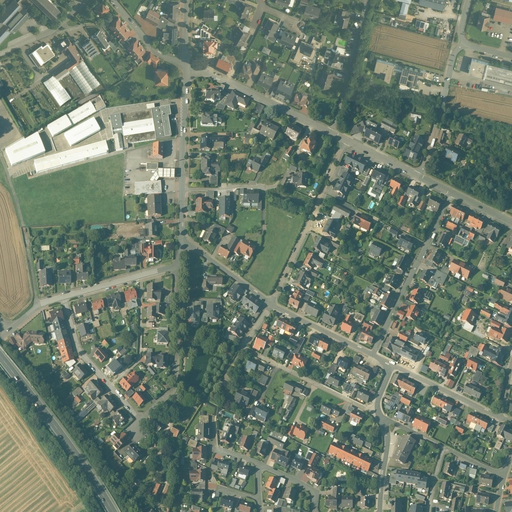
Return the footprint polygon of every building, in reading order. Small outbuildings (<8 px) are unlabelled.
[(13,0),(0,14),(0,25),(3,22),(11,29),(13,31),(30,13),(25,9),(28,6),(29,6),(31,5),(30,4),(33,1),(33,0),(18,0),(17,1),(15,0),(13,0)] [(33,0),(33,1),(52,18),(60,10),(49,0),(33,0)] [(250,5),(239,0),(237,4),(240,5),(236,12),(246,16),(250,5)] [(405,0),(405,1),(402,1),(399,12),(406,14),(409,2),(408,2),(409,0),(408,0),(405,0)] [(445,0),(419,0),(418,3),(443,9),(445,0)] [(102,1),(94,8),(92,10),(95,14),(98,12),(101,15),(108,7),(102,1)] [(178,3),(169,3),(168,15),(178,15),(178,3)] [(319,8),(307,4),(304,14),(312,16),(312,15),(317,16),(319,8)] [(511,16),(511,10),(496,6),(493,15),(493,18),(511,22),(511,16)] [(214,10),(205,10),(204,18),(211,18),(211,20),(213,20),(214,10)] [(160,18),(149,12),(146,17),(145,19),(156,25),(157,25),(160,19),(160,18)] [(344,15),(339,14),(338,18),(339,18),(338,24),(346,26),(349,16),(345,15),(344,15)] [(486,16),(480,14),(477,26),(486,28),(489,17),(486,16)] [(168,19),(161,16),(160,18),(160,19),(157,25),(162,28),(162,27),(164,24),(166,24),(169,20),(168,19)] [(118,17),(115,19),(111,22),(111,23),(109,25),(108,25),(109,25),(114,31),(123,24),(123,23),(123,22),(121,21),(121,20),(121,21),(118,17)] [(278,23),(269,19),(265,26),(266,26),(264,31),(272,34),(270,39),(274,41),(278,32),(274,31),(278,23)] [(3,22),(0,25),(0,41),(11,29),(3,22)] [(123,24),(114,31),(120,38),(121,39),(124,37),(130,31),(130,32),(130,31),(123,24)] [(177,27),(168,27),(168,37),(168,42),(177,42),(177,27)] [(249,33),(238,27),(235,33),(245,39),(249,33)] [(204,38),(209,38),(210,32),(202,28),(201,28),(201,38),(204,38)] [(101,33),(99,29),(92,34),(98,42),(98,41),(102,47),(108,43),(104,37),(106,36),(103,32),(101,33)] [(290,33),(284,31),(282,36),(280,39),(279,41),(285,44),(290,33)] [(245,39),(235,33),(232,39),(242,45),(245,39)] [(296,36),(290,33),(285,44),(291,46),(292,44),(294,41),(296,36)] [(319,47),(320,41),(313,36),(310,44),(316,46),(316,47),(319,47)] [(61,42),(58,45),(63,52),(68,49),(72,55),(78,51),(73,45),(72,45),(67,38),(64,40),(63,40),(61,41),(61,42)] [(209,38),(204,38),(204,43),(202,43),(202,47),(204,47),(203,51),(214,52),(214,47),(216,47),(216,40),(214,40),(215,39),(209,38)] [(89,39),(82,44),(90,55),(98,50),(89,39)] [(126,39),(120,44),(125,49),(124,49),(125,49),(127,47),(130,44),(126,39)] [(136,39),(132,42),(131,42),(131,43),(130,44),(127,47),(132,52),(141,44),(140,44),(141,43),(139,41),(138,41),(136,39)] [(82,46),(77,40),(74,42),(79,49),(82,46)] [(315,54),(316,47),(316,46),(310,44),(302,40),(293,59),(299,62),(303,55),(313,59),(315,54)] [(141,44),(132,52),(136,57),(139,55),(140,54),(141,54),(141,53),(145,50),(146,49),(145,49),(141,44)] [(45,45),(42,47),(40,45),(35,49),(44,61),(54,54),(48,45),(45,45)] [(340,51),(327,47),(324,57),(329,58),(329,59),(332,60),(332,61),(335,62),(336,61),(337,61),(340,51)] [(44,61),(35,49),(28,54),(37,66),(44,61)] [(150,52),(145,59),(149,63),(151,59),(154,61),(156,63),(159,58),(150,52)] [(74,58),(65,64),(68,69),(83,59),(80,54),(74,58)] [(139,55),(136,57),(134,59),(133,59),(134,59),(138,65),(139,65),(143,60),(144,60),(143,60),(139,55),(140,55),(139,55)] [(58,58),(52,63),(55,67),(61,62),(58,58)] [(488,62),(472,58),(468,73),(484,77),(488,62)] [(100,84),(83,60),(83,59),(68,69),(68,70),(69,72),(85,94),(100,84)] [(230,64),(219,59),(215,67),(226,73),(230,64)] [(394,63),(377,59),(374,70),(380,72),(380,70),(386,72),(384,77),(390,79),(392,70),(394,66),(394,65),(394,63)] [(168,69),(156,69),(156,63),(154,61),(154,71),(156,71),(156,74),(154,74),(154,80),(155,80),(155,82),(168,82),(168,78),(169,78),(169,73),(168,73),(168,69)] [(261,65),(253,61),(251,66),(250,67),(253,68),(252,71),(257,73),(261,65)] [(511,68),(488,62),(484,77),(511,84),(511,68)] [(251,66),(244,63),(239,73),(243,75),(245,76),(246,76),(248,77),(249,75),(249,74),(250,72),(251,72),(252,71),(253,68),(250,67),(251,66)] [(419,70),(394,63),(394,65),(394,66),(392,70),(401,73),(399,83),(415,87),(418,77),(419,70)] [(65,64),(53,73),(54,74),(58,81),(69,72),(68,70),(68,69),(65,64)] [(324,70),(323,75),(322,74),(321,79),(321,80),(320,85),(328,87),(333,72),(324,70)] [(273,78),(262,73),(257,82),(262,84),(269,87),(272,81),(273,78)] [(54,74),(43,82),(60,107),(71,99),(58,81),(54,74)] [(275,91),(278,93),(278,94),(284,97),(284,96),(288,98),(289,94),(293,86),(281,80),(277,88),(275,91)] [(215,91),(205,91),(205,100),(211,101),(213,103),(216,101),(220,101),(220,97),(220,92),(220,89),(219,89),(215,89),(215,91)] [(249,100),(232,92),(230,96),(225,105),(234,110),(238,101),(241,102),(241,104),(246,106),(249,100)] [(230,96),(225,93),(223,98),(222,98),(220,103),(225,105),(230,96)] [(296,93),(296,94),(295,94),(294,96),(294,97),(292,102),(297,104),(298,104),(307,108),(309,99),(306,98),(306,97),(306,95),(302,93),(301,96),(296,93)] [(90,103),(47,127),(53,137),(94,113),(105,108),(106,107),(102,101),(92,106),(90,103)] [(259,115),(264,107),(258,104),(254,112),(259,115)] [(151,110),(120,115),(110,117),(113,137),(114,137),(114,136),(120,135),(122,149),(128,148),(127,144),(155,139),(155,140),(171,137),(168,116),(170,116),(170,111),(169,107),(151,110)] [(411,117),(415,118),(414,123),(420,124),(422,114),(412,112),(411,117)] [(213,115),(206,115),(206,117),(202,117),(202,121),(201,121),(201,122),(201,125),(202,125),(202,126),(213,126),(213,123),(216,123),(216,117),(213,117),(213,115)] [(93,119),(64,135),(71,147),(100,130),(93,119)] [(376,131),(366,126),(365,123),(361,124),(362,127),(359,128),(360,133),(363,131),(366,133),(364,137),(378,144),(382,136),(376,132),(376,131)] [(277,130),(265,124),(260,133),(269,137),(268,138),(272,141),(277,130)] [(301,132),(291,126),(286,135),(293,139),(293,137),(297,140),(301,132)] [(259,132),(253,129),(250,134),(250,135),(256,138),(259,132)] [(37,134),(24,142),(23,140),(24,140),(5,151),(12,166),(45,153),(37,134)] [(120,135),(114,136),(114,137),(116,151),(122,150),(122,149),(120,135)] [(467,139),(460,136),(455,145),(462,148),(467,139)] [(210,137),(202,137),(201,145),(200,145),(200,150),(210,150),(210,149),(220,149),(220,150),(223,150),(223,149),(221,149),(221,145),(222,145),(222,137),(210,137)] [(401,141),(392,137),(388,144),(397,149),(401,141)] [(413,150),(409,148),(405,156),(409,158),(415,161),(419,153),(418,152),(420,149),(421,149),(423,146),(422,145),(424,141),(415,137),(413,142),(412,142),(417,145),(416,146),(415,146),(413,150)] [(317,144),(308,140),(307,143),(305,142),(301,150),(303,151),(307,153),(307,154),(311,155),(312,155),(313,152),(315,148),(317,144)] [(105,142),(58,155),(61,167),(93,158),(108,154),(108,153),(105,142)] [(163,146),(153,145),(152,151),(148,151),(148,158),(152,158),(152,159),(162,159),(163,146)] [(294,150),(290,148),(287,153),(286,152),(283,158),(286,160),(287,161),(288,161),(294,150)] [(459,154),(449,148),(448,150),(444,157),(451,160),(450,161),(454,163),(454,162),(455,163),(459,154)] [(58,155),(48,158),(34,164),(37,173),(61,167),(58,155)] [(307,161),(298,156),(295,161),(304,166),(307,161)] [(368,164),(351,156),(346,166),(363,174),(368,164)] [(268,160),(262,157),(260,162),(262,163),(261,165),(264,167),(268,160)] [(211,158),(202,158),(202,160),(201,160),(201,174),(202,174),(202,176),(211,176),(211,170),(211,164),(211,158)] [(260,162),(251,158),(246,167),(248,168),(247,169),(251,171),(251,170),(257,173),(261,165),(262,163),(260,162)] [(220,163),(214,163),(214,164),(211,164),(211,170),(214,170),(214,172),(219,172),(220,163)] [(301,168),(293,164),(290,170),(295,172),(297,170),(299,171),(301,168)] [(387,175),(376,169),(372,178),(378,181),(373,190),(374,191),(372,194),(379,197),(380,194),(381,192),(379,191),(381,185),(383,183),(387,175)] [(174,170),(157,171),(148,183),(149,183),(151,185),(153,182),(157,182),(159,179),(174,179),(174,170)] [(307,175),(298,175),(298,177),(294,176),(293,183),(298,183),(298,187),(306,188),(307,175)] [(343,175),(335,192),(345,197),(353,180),(343,175)] [(217,178),(209,178),(209,182),(209,186),(217,186),(217,178)] [(402,183),(394,178),(390,187),(394,189),(390,196),(394,198),(398,191),(402,183)] [(157,182),(153,182),(151,185),(149,183),(148,183),(135,184),(134,184),(135,196),(161,194),(160,194),(159,182),(157,182)] [(420,192),(411,187),(407,195),(416,200),(420,192)] [(159,198),(147,198),(147,199),(148,199),(148,204),(147,204),(148,204),(148,211),(148,212),(149,212),(149,217),(148,217),(161,217),(160,216),(160,209),(160,208),(160,206),(159,198),(160,198),(159,198)] [(441,203),(432,198),(428,206),(433,209),(432,211),(436,213),(437,211),(441,203)] [(206,201),(196,200),(196,213),(206,213),(206,209),(211,209),(211,202),(206,202),(206,201)] [(351,214),(335,206),(333,211),(336,212),(334,216),(340,219),(341,215),(348,219),(351,214)] [(460,209),(454,206),(450,214),(455,217),(454,218),(455,219),(460,209)] [(467,213),(460,209),(455,219),(456,219),(457,218),(463,221),(467,213)] [(362,217),(358,215),(356,219),(354,224),(361,227),(366,218),(364,217),(362,217)] [(478,218),(471,215),(467,223),(473,226),(472,227),(473,228),(478,218)] [(331,222),(329,221),(323,233),(332,238),(334,234),(333,234),(337,226),(336,225),(340,219),(334,216),(332,219),(331,222)] [(366,218),(361,227),(368,231),(372,222),(371,222),(368,220),(367,219),(366,218)] [(478,218),(473,228),(474,228),(475,227),(480,229),(484,221),(478,218)] [(156,225),(152,226),(152,225),(151,223),(145,223),(146,230),(143,230),(144,238),(150,238),(157,238),(156,225)] [(500,229),(490,224),(486,232),(489,234),(487,240),(493,243),(496,237),(500,229)] [(233,229),(228,226),(225,231),(230,234),(233,229)] [(399,232),(391,228),(389,233),(396,236),(399,232)] [(216,234),(208,230),(207,233),(205,232),(201,240),(203,240),(203,241),(211,245),(216,234)] [(451,238),(442,234),(437,244),(446,248),(451,238)] [(486,238),(480,235),(478,241),(483,244),(486,238)] [(466,240),(456,236),(454,240),(455,241),(455,240),(463,244),(463,246),(466,240)] [(414,243),(403,238),(399,246),(410,251),(414,243)] [(239,242),(233,239),(228,246),(234,250),(237,245),(239,242)] [(326,243),(318,239),(316,242),(315,245),(313,249),(321,253),(325,246),(326,243)] [(241,247),(237,245),(233,253),(238,256),(240,253),(249,258),(255,248),(244,241),(241,247)] [(383,248),(374,244),(370,253),(379,257),(382,251),(383,248)] [(228,246),(227,249),(222,246),(217,254),(226,259),(231,252),(233,253),(234,250),(228,246)] [(157,249),(148,249),(145,249),(145,253),(148,253),(148,260),(157,260),(157,258),(158,258),(158,256),(157,255),(157,249)] [(129,251),(125,251),(125,261),(125,266),(135,266),(135,257),(130,257),(129,251)] [(441,255),(434,251),(429,261),(431,262),(433,264),(436,265),(441,255)] [(317,259),(309,255),(304,265),(312,269),(314,265),(321,269),(324,263),(317,260),(317,259)] [(409,261),(401,257),(395,268),(397,269),(403,272),(409,261)] [(120,261),(120,260),(113,261),(113,270),(125,270),(125,266),(125,261),(120,261)] [(472,269),(454,261),(450,270),(449,271),(450,271),(467,279),(472,269)] [(86,266),(77,266),(78,272),(77,272),(77,281),(87,280),(87,276),(89,276),(89,273),(87,273),(87,272),(86,266)] [(450,270),(444,266),(441,273),(447,276),(450,271),(449,271),(450,270)] [(441,273),(438,271),(433,281),(435,281),(434,282),(442,286),(447,276),(441,273)] [(51,272),(41,272),(42,287),(50,286),(50,284),(51,284),(51,272)] [(70,272),(61,272),(61,275),(59,275),(59,284),(70,284),(70,272)] [(431,276),(423,272),(419,280),(427,284),(429,279),(431,276)] [(310,278),(300,273),(294,285),(304,290),(307,283),(310,284),(312,279),(310,278)] [(399,281),(390,276),(385,285),(390,288),(395,290),(399,281)] [(218,277),(206,277),(206,280),(206,291),(209,291),(209,285),(222,285),(222,277),(221,277),(218,277)] [(505,282),(497,278),(495,283),(503,287),(505,282)] [(433,281),(429,279),(427,284),(426,285),(432,287),(434,282),(435,281),(433,281)] [(147,298),(150,298),(156,298),(156,294),(156,286),(147,286),(147,293),(144,293),(144,298),(147,298)] [(234,286),(227,295),(236,302),(243,293),(234,286)] [(378,290),(371,286),(368,292),(378,297),(379,294),(381,291),(378,290)] [(388,291),(379,287),(378,290),(381,291),(379,294),(385,297),(385,296),(388,291)] [(511,294),(510,298),(508,296),(510,292),(504,289),(500,298),(508,302),(511,303),(511,294)] [(134,291),(124,294),(126,302),(127,303),(130,302),(132,309),(137,307),(135,301),(133,301),(132,300),(136,299),(134,291)] [(422,295),(414,291),(409,300),(418,304),(422,295)] [(300,294),(296,292),(293,297),(289,304),(294,306),(293,307),(297,309),(301,301),(300,301),(302,296),(300,295),(300,294)] [(118,294),(106,298),(109,306),(109,308),(113,307),(113,305),(118,304),(120,303),(118,294)] [(157,303),(160,304),(160,295),(156,294),(156,298),(150,298),(150,301),(150,303),(157,303)] [(247,296),(241,304),(248,309),(254,301),(247,296)] [(393,300),(385,296),(385,297),(382,302),(381,305),(388,309),(393,300)] [(101,300),(91,303),(93,311),(94,316),(99,314),(97,310),(104,308),(101,300)] [(248,309),(255,314),(260,306),(254,301),(248,309)] [(315,307),(309,303),(308,305),(305,312),(306,312),(316,317),(320,308),(316,306),(315,307)] [(496,304),(496,303),(495,305),(494,307),(501,310),(500,312),(506,315),(509,310),(496,304)] [(84,304),(73,307),(75,315),(86,312),(84,304)] [(349,309),(340,304),(338,308),(341,310),(340,313),(339,312),(343,314),(346,315),(349,309)] [(154,306),(154,309),(156,309),(156,315),(163,315),(163,307),(157,307),(154,306)] [(218,307),(208,307),(208,311),(208,318),(211,318),(211,319),(218,319),(218,307)] [(420,311),(411,307),(410,310),(409,309),(408,312),(407,315),(406,317),(406,318),(414,322),(416,318),(417,318),(419,314),(418,314),(420,311)] [(199,308),(187,308),(187,315),(187,322),(191,322),(191,325),(199,325),(199,312),(199,308)] [(333,311),(328,308),(326,313),(327,314),(323,321),(333,326),(337,318),(336,318),(339,312),(334,309),(333,311)] [(146,319),(147,319),(153,319),(155,319),(156,315),(156,309),(154,309),(147,309),(146,319)] [(60,310),(49,313),(52,323),(53,323),(62,320),(63,320),(60,310)] [(399,311),(396,318),(402,320),(405,314),(399,311)] [(378,313),(376,312),(375,314),(371,322),(380,326),(385,316),(378,313)] [(475,316),(466,312),(462,321),(471,325),(475,316)] [(365,317),(357,313),(353,319),(361,323),(365,317)] [(511,323),(511,319),(506,316),(505,318),(498,315),(496,320),(510,327),(511,323)] [(348,316),(345,322),(341,330),(350,334),(354,326),(349,324),(352,318),(348,316)] [(246,326),(248,323),(241,318),(236,325),(245,330),(247,327),(246,326)] [(62,320),(53,323),(53,325),(49,326),(51,333),(55,332),(55,333),(65,330),(62,320)] [(280,320),(276,327),(285,331),(289,324),(280,320)] [(373,326),(366,323),(363,327),(366,329),(370,330),(371,331),(373,326)] [(87,324),(78,326),(81,337),(90,335),(87,324)] [(297,328),(289,324),(285,331),(293,335),(297,328)] [(232,332),(239,337),(241,333),(242,334),(244,330),(236,325),(232,332)] [(370,330),(366,329),(365,332),(364,332),(361,339),(371,344),(374,337),(368,334),(370,330)] [(65,330),(55,333),(58,343),(68,340),(65,330)] [(502,330),(500,335),(494,332),(492,336),(498,339),(506,342),(510,334),(502,330)] [(20,334),(15,338),(18,343),(24,350),(30,345),(28,343),(31,341),(40,342),(43,340),(43,336),(41,334),(30,333),(23,338),(20,334)] [(406,335),(400,333),(397,338),(406,342),(409,337),(408,337),(409,337),(406,335)] [(424,345),(425,343),(427,338),(417,334),(414,341),(418,343),(419,343),(424,345)] [(154,336),(147,336),(146,345),(154,345),(154,336)] [(321,340),(313,336),(309,343),(318,347),(321,340)] [(268,341),(259,337),(255,345),(264,350),(266,345),(271,347),(275,340),(270,337),(268,341)] [(298,341),(292,337),(289,342),(296,346),(298,341)] [(300,338),(296,346),(301,348),(305,340),(300,338)] [(396,343),(388,339),(383,349),(391,353),(391,354),(395,356),(396,353),(400,355),(403,348),(404,346),(397,342),(396,343)] [(68,340),(58,343),(61,353),(70,350),(68,340)] [(111,345),(106,340),(102,343),(107,349),(111,345)] [(321,340),(318,347),(326,352),(330,344),(321,340)] [(445,351),(449,353),(453,345),(449,343),(445,351)] [(293,352),(292,354),(296,355),(298,354),(301,348),(296,346),(293,352)] [(286,351),(277,347),(273,354),(276,356),(277,357),(282,360),(286,351)] [(315,353),(305,348),(302,353),(306,355),(307,354),(313,357),(315,353)] [(410,351),(403,348),(400,355),(407,359),(414,363),(418,355),(410,351)] [(506,353),(497,348),(495,353),(489,350),(488,352),(503,359),(506,353)] [(107,357),(100,349),(94,355),(101,363),(107,357)] [(70,350),(61,353),(64,363),(65,363),(73,360),(70,350)] [(488,352),(485,351),(484,354),(482,356),(491,361),(493,358),(487,355),(488,352)] [(326,358),(315,352),(315,353),(313,357),(321,361),(322,360),(324,361),(326,358)] [(503,359),(488,352),(487,355),(493,358),(491,361),(491,362),(501,367),(502,363),(501,363),(503,359)] [(300,355),(298,354),(296,355),(294,359),(295,359),(292,364),(296,366),(296,368),(298,369),(300,368),(303,369),(307,361),(299,358),(300,355)] [(154,356),(146,356),(146,365),(154,365),(154,362),(154,357),(154,356)] [(158,357),(154,357),(154,362),(158,362),(158,367),(167,367),(167,359),(162,359),(162,357),(158,357)] [(349,363),(340,359),(337,366),(338,367),(346,370),(349,363)] [(480,363),(471,359),(467,368),(475,372),(480,363)] [(122,368),(115,360),(112,363),(116,367),(118,366),(121,369),(122,368)] [(250,360),(247,367),(255,371),(256,368),(261,371),(263,366),(255,361),(254,362),(250,360)] [(436,363),(433,361),(429,369),(437,372),(441,365),(439,364),(436,363)] [(461,364),(453,361),(450,367),(452,369),(449,374),(454,377),(461,364)] [(112,363),(112,362),(106,368),(113,376),(119,371),(119,370),(121,369),(118,366),(116,367),(112,363)] [(442,366),(441,365),(437,372),(441,374),(440,376),(444,377),(448,369),(445,367),(446,365),(443,364),(442,366)] [(87,374),(80,366),(72,372),(80,381),(87,374)] [(336,368),(331,366),(327,374),(331,376),(333,377),(338,367),(337,366),(336,368)] [(363,370),(356,366),(353,374),(352,376),(358,380),(359,379),(363,370)] [(371,373),(363,370),(359,379),(363,381),(364,379),(367,381),(371,373)] [(476,371),(472,381),(477,383),(481,376),(482,374),(476,371)] [(138,379),(134,374),(131,374),(126,379),(126,378),(119,384),(122,387),(122,388),(123,389),(124,389),(126,392),(125,393),(129,398),(134,393),(130,389),(133,386),(133,385),(138,381),(138,379)] [(333,377),(331,376),(328,383),(337,387),(340,380),(333,377)] [(403,379),(395,376),(391,384),(398,388),(398,387),(402,380),(403,379)] [(487,379),(481,376),(477,383),(481,385),(482,384),(484,385),(487,379)] [(409,383),(402,380),(398,387),(406,391),(409,383)] [(453,389),(455,382),(449,380),(446,386),(453,389)] [(103,392),(93,381),(85,388),(86,389),(84,391),(92,401),(103,392)] [(303,389),(292,384),(291,385),(287,383),(284,389),(292,393),(293,391),(301,394),(303,389)] [(417,387),(409,383),(406,391),(413,395),(417,387)] [(354,388),(351,387),(347,385),(345,388),(350,390),(349,392),(352,393),(354,388)] [(475,388),(467,385),(463,393),(471,396),(475,388)] [(78,387),(74,391),(78,396),(82,392),(78,387)] [(482,392),(475,388),(471,396),(478,400),(482,392)] [(259,393),(253,390),(249,396),(254,398),(253,399),(256,400),(259,393)] [(371,395),(360,390),(357,398),(367,403),(371,395)] [(249,396),(239,391),(235,400),(240,402),(238,405),(244,408),(245,405),(247,406),(250,400),(252,401),(253,399),(254,398),(249,396)] [(145,401),(139,393),(133,399),(139,406),(145,401)] [(116,407),(107,396),(100,402),(101,402),(98,404),(105,411),(107,409),(109,412),(116,407)] [(398,398),(393,396),(390,402),(395,404),(398,398)] [(412,400),(403,396),(402,399),(400,402),(409,407),(412,400)] [(445,401),(436,397),(432,404),(441,408),(445,401)] [(296,400),(291,398),(287,405),(292,407),(296,400)] [(97,405),(93,401),(84,409),(88,413),(97,405)] [(453,405),(445,401),(441,408),(450,413),(453,405)] [(340,412),(329,406),(328,407),(324,405),(321,411),(329,415),(330,413),(338,417),(340,412)] [(269,411),(259,407),(257,410),(255,415),(265,420),(269,411)] [(257,410),(253,408),(249,416),(253,418),(255,415),(257,410)] [(455,408),(453,414),(460,417),(462,411),(455,408)] [(406,413),(401,411),(400,412),(399,412),(399,414),(399,415),(397,419),(405,422),(407,422),(409,423),(413,413),(407,410),(406,413)] [(126,418),(120,411),(117,414),(115,416),(114,417),(111,419),(114,422),(114,423),(116,425),(119,423),(120,424),(122,421),(123,423),(127,420),(126,418)] [(358,413),(356,412),(355,413),(353,412),(352,414),(351,417),(352,417),(350,421),(358,425),(360,420),(362,421),(364,417),(358,414),(358,413)] [(480,418),(471,414),(467,421),(476,426),(480,418)] [(151,417),(146,421),(150,425),(151,424),(152,426),(155,423),(154,421),(155,421),(151,417)] [(418,417),(414,427),(420,429),(424,420),(418,417)] [(448,421),(440,417),(437,422),(445,426),(448,421)] [(489,423),(480,418),(476,426),(485,430),(489,423)] [(452,419),(450,422),(460,427),(462,423),(452,419)] [(151,427),(156,433),(164,426),(158,420),(155,423),(152,426),(151,427)] [(430,423),(424,420),(420,429),(425,432),(430,423)] [(335,427),(323,421),(320,426),(333,432),(335,427)] [(236,425),(233,424),(231,429),(238,432),(240,426),(236,425)] [(209,427),(199,426),(199,440),(209,440),(209,427)] [(308,431),(298,426),(296,430),(294,435),(303,440),(305,437),(306,437),(307,435),(307,434),(306,434),(308,431)] [(465,429),(457,426),(455,431),(462,434),(465,429)] [(176,437),(179,430),(173,427),(170,432),(174,434),(173,436),(176,437)] [(294,435),(296,430),(291,427),(287,435),(292,437),(294,435)] [(509,430),(501,427),(501,428),(498,433),(497,436),(502,438),(504,439),(508,431),(509,430)] [(231,430),(225,428),(223,432),(225,433),(222,441),(230,444),(233,435),(236,436),(238,432),(231,429),(231,430)] [(119,437),(117,434),(110,441),(117,449),(127,440),(122,434),(119,437)] [(361,439),(352,435),(349,442),(361,448),(362,447),(363,445),(368,448),(368,447),(370,442),(361,438),(361,439)] [(272,438),(270,436),(267,442),(274,445),(277,440),(272,438)] [(252,441),(244,438),(240,448),(248,451),(252,441)] [(415,442),(405,438),(400,449),(410,454),(411,454),(415,447),(413,446),(414,445),(415,442)] [(197,443),(190,440),(188,445),(196,449),(196,446),(197,443)] [(277,440),(274,445),(282,449),(285,444),(277,440)] [(268,447),(260,443),(256,454),(264,457),(268,447)] [(336,445),(334,444),(329,453),(335,456),(340,447),(340,446),(336,445)] [(142,455),(132,445),(124,452),(130,458),(133,462),(134,463),(142,455)] [(358,456),(348,451),(348,450),(342,447),(342,448),(340,447),(335,456),(337,457),(343,460),(354,465),(353,465),(360,468),(362,469),(366,459),(364,459),(364,458),(358,455),(358,456)] [(373,453),(362,447),(361,448),(360,451),(371,456),(373,453)] [(206,449),(197,449),(196,449),(193,449),(193,460),(197,460),(206,460),(206,449)] [(410,454),(400,449),(397,454),(394,461),(403,465),(404,465),(406,461),(410,454)] [(285,455),(275,451),(271,459),(277,462),(277,464),(286,467),(291,456),(286,454),(285,455)] [(116,455),(113,452),(106,459),(109,462),(116,455)] [(122,461),(116,455),(109,462),(114,469),(119,464),(122,461)] [(370,461),(366,459),(362,469),(368,472),(372,462),(370,461)] [(304,464),(295,460),(292,467),(298,470),(300,471),(304,464)] [(205,472),(196,472),(196,464),(191,461),(190,481),(200,481),(205,481),(205,472)] [(230,464),(220,461),(219,465),(218,465),(213,463),(211,469),(215,470),(221,472),(221,474),(226,476),(230,464)] [(411,463),(406,461),(404,465),(403,465),(402,469),(408,470),(411,463)] [(431,464),(420,461),(418,468),(430,470),(431,464)] [(119,464),(114,469),(116,472),(122,467),(119,464)] [(454,467),(446,464),(443,474),(452,476),(453,471),(454,467)] [(250,470),(242,467),(239,474),(243,476),(243,475),(247,477),(250,470)] [(311,468),(306,476),(312,479),(311,480),(315,483),(316,482),(321,473),(311,468)] [(401,472),(401,473),(397,473),(396,481),(400,482),(399,483),(404,483),(404,482),(405,473),(401,472)] [(409,473),(409,475),(405,474),(404,482),(407,483),(407,484),(411,485),(413,474),(409,473)] [(420,476),(416,476),(417,474),(413,474),(411,485),(415,485),(415,484),(419,485),(420,478),(420,476)] [(493,478),(482,476),(480,485),(486,486),(486,487),(491,488),(493,478)] [(425,489),(427,480),(423,480),(423,479),(420,478),(419,485),(418,489),(422,489),(422,488),(425,489)] [(278,482),(270,479),(266,488),(271,490),(274,492),(274,491),(278,482)] [(466,486),(454,483),(453,486),(450,485),(449,490),(464,494),(465,489),(466,486)] [(162,487),(156,484),(152,494),(158,497),(162,487)] [(450,485),(442,484),(439,498),(448,500),(451,500),(452,494),(449,494),(449,490),(450,485)] [(167,486),(163,497),(164,497),(167,498),(168,499),(172,488),(167,486)] [(274,492),(271,490),(267,500),(275,503),(279,494),(274,492),(274,491),(274,492)] [(296,492),(288,490),(285,500),(293,502),(296,492)] [(202,494),(198,494),(198,496),(198,504),(207,504),(207,495),(202,494)] [(489,496),(478,494),(476,503),(481,504),(488,505),(489,496)] [(234,501),(224,498),(221,506),(232,509),(234,501)] [(333,499),(327,498),(326,507),(331,507),(331,510),(336,510),(336,508),(337,499),(333,499)] [(353,498),(348,498),(347,499),(342,499),(342,503),(342,508),(342,507),(352,508),(353,498)] [(369,499),(361,499),(361,503),(360,503),(360,509),(369,509),(369,499)] [(399,501),(392,501),(389,501),(389,504),(388,504),(388,508),(392,508),(391,511),(401,511),(402,501),(399,501)] [(249,511),(252,506),(242,503),(240,511),(249,511)]
